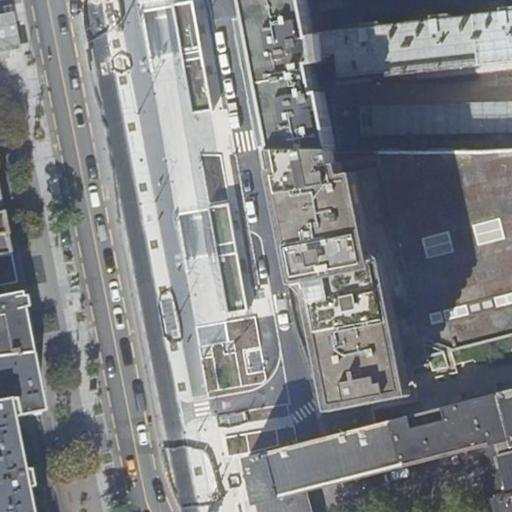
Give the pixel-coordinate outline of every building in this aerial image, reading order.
[(511,15),(455,23),(454,20),(436,21),(436,19),(434,19),(435,25),(386,31),(385,29),(367,30),(367,28),(365,28),(366,34),(325,39),(320,40),(311,0),(249,0),(252,15),(267,91),(278,149),(340,152),(329,94),(324,95),(320,68),(329,67),(343,66),(346,85),(363,83),(363,85),(423,84),(511,72),(511,15)] [(194,1),(175,5),(194,113),(213,110),(194,1)] [(340,152),(278,149),(287,189),(291,208),(306,276),(336,411),(338,419),(341,435),(511,390),(511,149),(485,151),(340,152)] [(229,205),(209,208),(228,313),(247,309),(229,205)] [(0,357),(27,354),(26,345),(22,327),(15,293),(4,295),(2,286),(13,283),(11,270),(8,255),(0,255),(0,357)] [(24,511),(21,491),(43,487),(40,468),(17,472),(12,446),(7,422),(11,422),(12,424),(22,424),(23,416),(39,412),(34,388),(27,354),(0,357),(0,511),(24,511)] [(511,511),(511,390),(341,435),(299,446),(249,459),(254,482),(259,511),(312,511),(307,491),(481,446),(498,511),(511,511)] [(46,467),(40,468),(43,487),(50,486),(46,467)]
